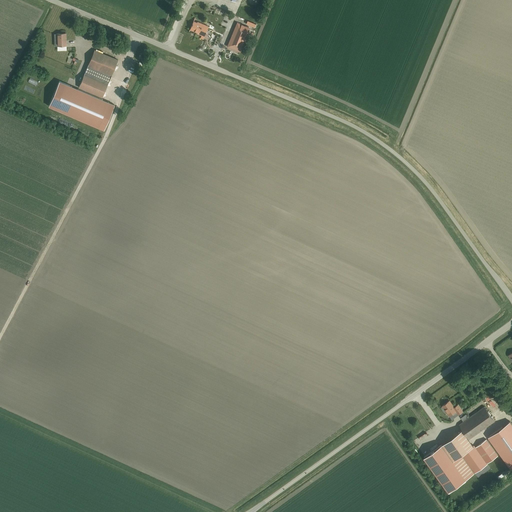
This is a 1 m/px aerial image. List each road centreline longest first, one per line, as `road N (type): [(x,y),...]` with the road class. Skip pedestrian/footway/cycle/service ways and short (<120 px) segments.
road 1 (unclassified): [(511,305),(395,156),(325,114),(45,0)]
road 2 (unclassified): [(252,511),(511,324)]
